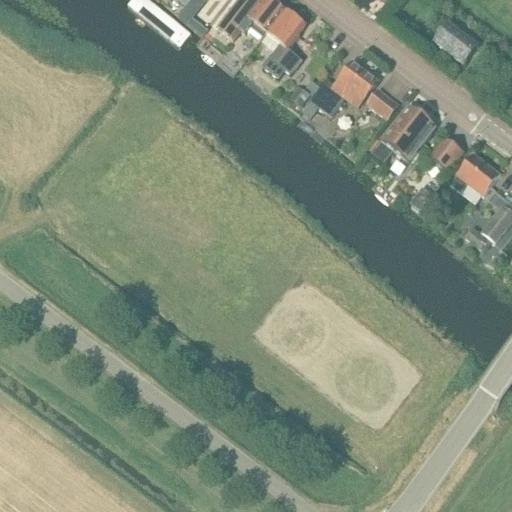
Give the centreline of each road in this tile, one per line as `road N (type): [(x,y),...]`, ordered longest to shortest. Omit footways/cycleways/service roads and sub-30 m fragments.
road 1 (unclassified): [(303,511),(0,284)]
road 2 (secondary): [(511,149),(321,0)]
road 3 (unclassified): [(402,511),(511,363)]
